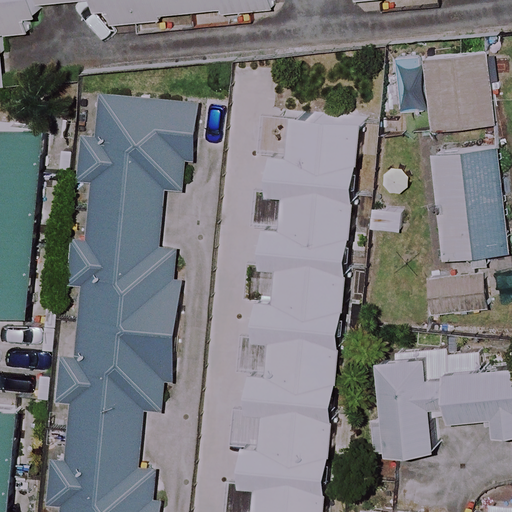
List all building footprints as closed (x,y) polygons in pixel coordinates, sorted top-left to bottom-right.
[(0,0),(0,82),(7,83),(7,31),(34,31),(34,16),(44,16),(44,0),(0,0)] [(99,0),(100,9),(115,9),(115,19),(167,19),(167,8),(192,8),(191,0),(99,0)] [(267,0),(191,0),(192,8),(268,9),(267,0)] [(380,111),(388,34),(319,27),(314,73),(297,71),(294,102),(380,111)] [(500,121),(493,52),(432,59),(439,127),(500,121)] [(200,100),(107,95),(105,135),(88,134),(86,182),(94,182),(84,352),(79,352),(73,459),(58,458),(54,511),(162,511),(165,468),(141,467),(144,408),(176,409),(185,247),(163,246),(166,193),(194,194),(200,100)] [(278,168),(367,176),(372,118),(304,112),(300,153),(279,151),(278,168)] [(52,126),(0,122),(0,307),(39,310),(52,126)] [(511,249),(511,212),(505,145),(440,152),(451,256),(511,249)] [(367,176),(278,168),(276,185),(296,187),(293,225),(272,224),(271,241),(360,249),(367,176)] [(360,249),(271,241),(269,258),(289,260),(286,293),(275,292),(273,312),(353,320),(360,249)] [(498,269),(438,273),(440,311),(501,307),(498,269)] [(353,320),(273,312),(266,388),(346,396),(353,320)] [(511,361),(483,364),(482,346),(389,352),(396,448),(459,443),(457,414),(502,411),(503,431),(511,430),(511,361)] [(346,396),(266,388),(265,403),(275,404),(271,439),(258,438),(254,472),(338,480),(346,396)] [(16,511),(25,409),(0,407),(0,511),(16,511)] [(334,511),(338,480),(254,472),(250,511),(334,511)] [(511,511),(511,503),(494,502),(493,511),(431,511),(369,507),(368,511),(511,511)]
